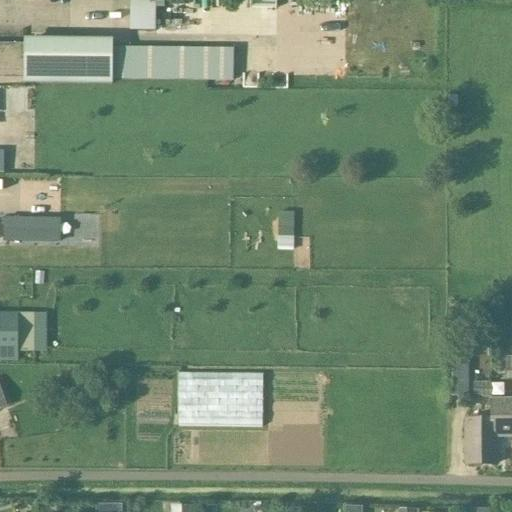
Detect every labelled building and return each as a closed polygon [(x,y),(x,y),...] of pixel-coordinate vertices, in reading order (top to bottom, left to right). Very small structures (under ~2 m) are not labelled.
[(156,30),(154,0),(130,0),(131,30),(156,30)] [(113,44),(25,43),(25,44),(0,44),(0,78),(24,79),(24,83),(113,84),(113,80),(234,82),(234,50),(113,48),(113,44)] [(41,205),(5,205),(5,247),(25,247),(25,223),(41,223),(41,205)] [(0,354),(24,354),(23,309),(0,309),(0,354)] [(451,396),(467,396),(468,363),(452,363),(451,396)] [(262,439),(263,375),(180,374),(179,438),(262,439)] [(474,383),(474,397),(492,397),(492,383),(474,383)] [(511,400),(492,400),(492,419),(497,419),(497,436),(505,436),(505,439),(508,442),(511,442),(511,400)] [(497,464),(497,436),(497,419),(492,419),(466,419),(467,464),(497,464)] [(121,511),(121,503),(97,504),(97,511),(121,511)]
